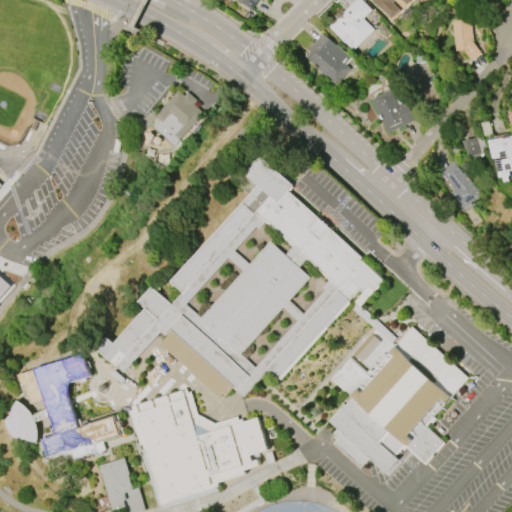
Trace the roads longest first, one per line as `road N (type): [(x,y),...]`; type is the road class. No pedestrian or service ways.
road 1 (residential): [(374,197),(497,61),(510,25)]
road 2 (primary): [(374,197),(511,320)]
road 3 (primary): [(391,178),(260,60)]
road 4 (primary): [(511,288),(391,178)]
